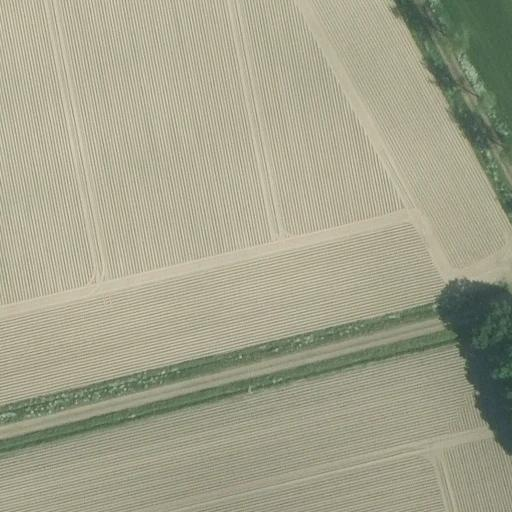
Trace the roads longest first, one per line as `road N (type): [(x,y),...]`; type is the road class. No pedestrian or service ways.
road 1 (track): [(511,317),(0,432)]
road 2 (track): [(511,180),(416,0)]
